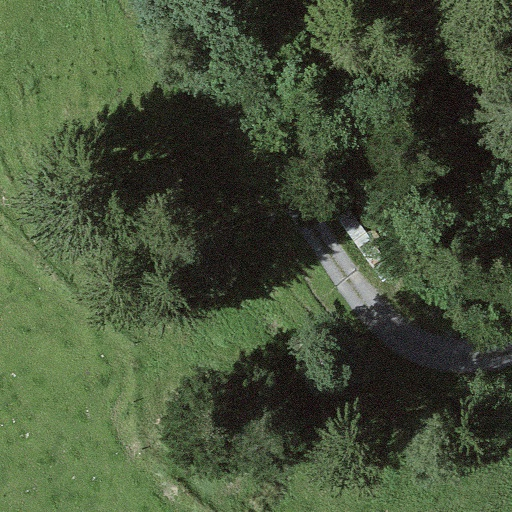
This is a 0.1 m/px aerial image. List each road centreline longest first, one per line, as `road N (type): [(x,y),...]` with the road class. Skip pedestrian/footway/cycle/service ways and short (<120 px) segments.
road 1 (track): [(511,346),(442,359),(385,324),(350,288),(159,0)]
road 2 (track): [(262,0),(304,38),(511,140)]
